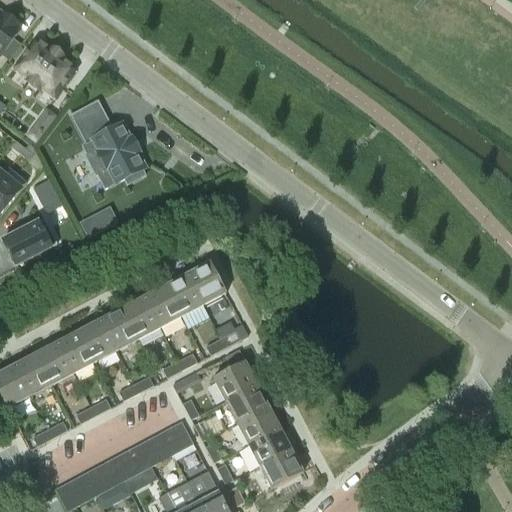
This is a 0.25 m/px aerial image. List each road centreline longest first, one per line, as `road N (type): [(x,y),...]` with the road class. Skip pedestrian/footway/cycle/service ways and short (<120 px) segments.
road 1 (residential): [(511,365),(490,340),(37,0)]
road 2 (residential): [(334,511),(511,369)]
road 3 (residential): [(19,511),(13,499),(176,410)]
